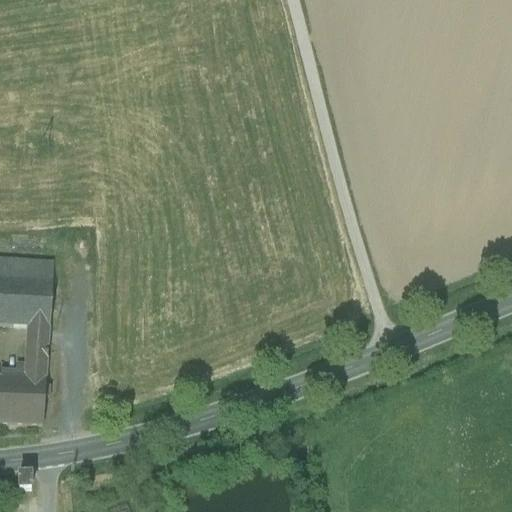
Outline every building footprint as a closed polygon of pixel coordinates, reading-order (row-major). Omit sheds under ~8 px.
[(52,266),(0,264),(0,283),(51,286),(52,266)] [(51,286),(0,283),(0,329),(26,331),(48,332),(51,286)] [(48,332),(26,331),(25,346),(47,347),(48,332)] [(47,347),(25,346),(24,367),(23,382),(45,383),(47,347)] [(44,389),(45,383),(23,382),(24,367),(17,367),(17,371),(16,392),(2,391),(3,381),(0,380),(0,427),(42,430),(43,401),(48,402),(49,390),(44,389)] [(3,370),(3,381),(2,391),(16,392),(17,371),(3,370)] [(30,479),(17,479),(18,494),(31,494),(30,479)]
